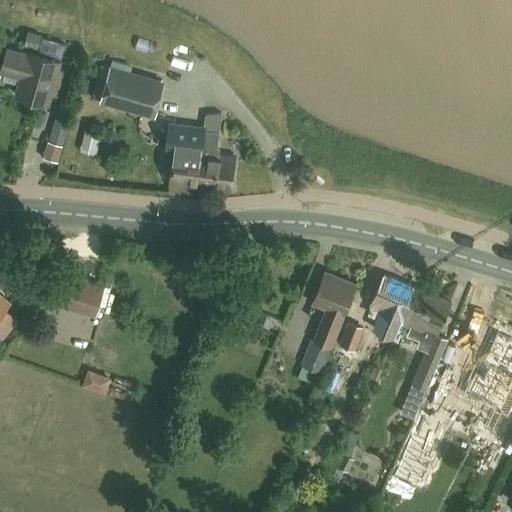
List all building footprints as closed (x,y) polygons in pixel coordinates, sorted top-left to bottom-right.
[(70,72),(58,68),(60,60),(28,51),(28,53),(8,48),(1,71),(2,71),(21,76),(19,83),(16,94),(48,103),(51,93),(63,96),(70,72)] [(164,84),(110,68),(101,99),(155,114),(164,84)] [(71,121),(56,117),(49,140),(64,144),(71,121)] [(197,185),(204,130),(204,129),(174,125),(171,149),(174,150),(169,185),(196,188),(197,185)] [(204,130),(197,185),(231,190),(235,157),(216,154),(219,132),(204,130)] [(331,346),(344,314),(345,314),(357,284),(325,271),(312,301),(327,307),(314,339),(312,338),(301,365),(302,366),(320,373),(331,346)] [(369,309),(370,310),(403,323),(418,288),(417,288),(418,287),(384,273),(369,309)] [(104,287),(58,274),(50,301),(96,314),(104,287)] [(451,301),(418,288),(403,323),(412,327),(409,334),(421,340),(418,346),(427,350),(413,383),(426,389),(448,338),(438,333),(451,301)] [(0,313),(5,307),(10,302),(0,293),(0,313)] [(355,350),(365,322),(350,316),(339,345),(355,350)] [(511,339),(497,332),(483,363),(489,366),(484,375),(478,372),(467,396),(478,401),(479,399),(503,410),(501,412),(509,416),(511,408),(511,339)] [(106,395),(112,378),(89,370),(83,387),(106,395)] [(318,447),(326,423),(312,418),(303,441),(318,447)] [(484,507),(491,492),(479,487),(474,484),(466,499),(484,507)]
